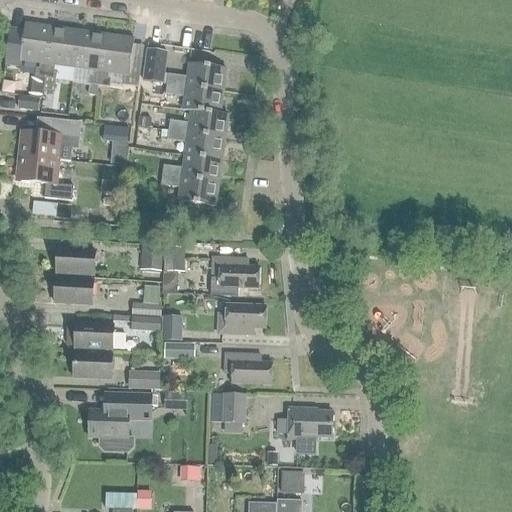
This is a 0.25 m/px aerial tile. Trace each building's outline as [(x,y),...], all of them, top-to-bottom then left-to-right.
[(45,79),(53,27),(26,23),(24,38),(10,36),(6,65),(20,68),(21,62),(39,64),(38,70),(35,69),(34,78),(45,79)] [(57,72),(54,71),(54,66),(74,69),(80,31),(53,27),(45,79),(42,97),(53,99),(57,72)] [(93,72),(92,77),(89,77),(88,85),(99,87),(105,35),(80,31),(74,69),(93,72)] [(127,77),(128,77),(133,39),(105,35),(99,87),(109,88),(110,80),(107,79),(108,74),(127,77)] [(147,50),(143,82),(155,84),(166,85),(168,76),(164,75),(167,53),(147,50)] [(166,85),(222,93),(225,70),(189,65),(187,79),(168,76),(166,85)] [(96,96),(98,87),(89,85),(88,95),(96,96)] [(163,87),(152,85),(151,93),(162,94),(163,87)] [(219,116),(219,115),(227,116),(227,115),(219,114),(222,93),(166,85),(165,95),(184,97),(182,111),(190,112),(219,116)] [(119,89),(117,103),(129,104),(131,91),(119,89)] [(39,100),(19,97),(17,109),(37,112),(39,100)] [(227,116),(219,115),(219,116),(190,112),(182,111),(182,112),(190,113),(188,124),(170,122),(168,132),(224,139),(227,116)] [(138,118),(137,127),(149,129),(150,120),(138,118)] [(51,121),(50,136),(21,133),(19,157),(58,161),(70,162),(70,161),(69,161),(70,149),(77,149),(79,124),(51,121)] [(104,126),(102,141),(112,142),(127,144),(128,129),(104,126)] [(186,143),(184,157),(221,162),(224,139),(168,132),(161,131),(160,140),(186,143)] [(56,186),(58,161),(19,157),(16,182),(45,185),(44,199),(72,202),(73,187),(56,186)] [(163,166),(161,177),(217,184),(221,162),(184,157),(182,169),(163,166)] [(122,173),(103,171),(100,192),(119,195),(122,173)] [(214,207),(217,184),(161,177),(160,186),(178,189),(176,202),(214,207)] [(160,272),(161,250),(142,249),(141,271),(160,272)] [(95,253),(57,250),(55,274),(93,277),(95,253)] [(183,275),(184,251),(164,250),(163,274),(183,275)] [(212,260),(212,279),(219,279),(219,288),(258,289),(258,268),(247,268),(248,260),(212,260)] [(93,282),(55,280),(53,304),(92,306),(93,282)] [(159,305),(132,303),(131,316),(158,317),(159,305)] [(227,307),(227,316),(220,316),(219,335),(254,336),(254,329),(265,329),(266,308),(227,307)] [(160,319),(131,317),(130,332),(159,334),(160,319)] [(163,317),(162,342),(181,343),(182,317),(163,317)] [(125,335),(113,335),(113,327),(75,325),(75,329),(67,329),(66,346),(74,346),(74,349),(112,350),(124,351),(125,335)] [(164,344),(164,360),(195,360),(195,345),(164,344)] [(112,356),(74,354),(73,378),(111,380),(112,356)] [(224,356),(224,375),(231,375),(231,386),(270,386),(271,365),(259,365),(260,356),(224,356)] [(159,373),(128,372),(128,391),(159,391),(159,373)] [(187,394),(164,393),(163,411),(186,412),(187,394)] [(128,424),(150,424),(151,395),(116,395),(116,412),(89,412),(88,438),(100,439),(99,447),(104,452),(127,453),(132,448),(133,439),(128,438),(128,424)] [(244,424),(245,396),(223,395),(222,423),(244,424)] [(309,409),(288,409),(288,421),(278,421),(277,434),(288,434),(288,440),(297,440),(296,454),(315,455),(315,441),(315,439),(331,439),(332,413),(308,412),(309,409)] [(277,467),(277,453),(267,453),(266,467),(277,467)] [(200,469),(180,467),(179,482),(199,483),(200,469)] [(282,473),(281,495),(304,495),(304,473),(282,473)] [(300,511),(301,503),(276,502),(276,511),(300,511)]
